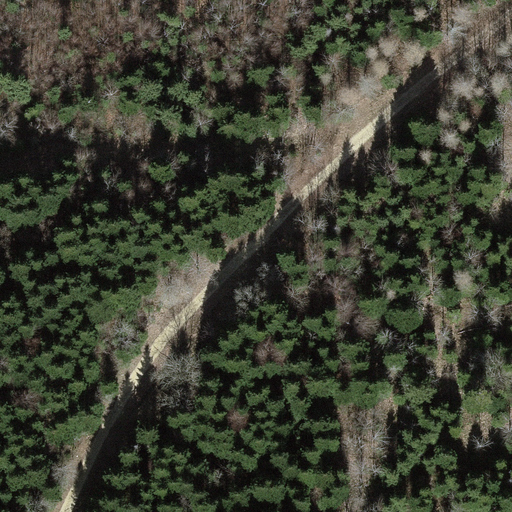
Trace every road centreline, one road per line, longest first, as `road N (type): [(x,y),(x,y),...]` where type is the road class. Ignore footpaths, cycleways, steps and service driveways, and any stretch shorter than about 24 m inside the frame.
road 1 (track): [(511,17),(361,136),(238,267),(134,383),(64,511)]
road 2 (track): [(361,136),(54,155),(0,168)]
